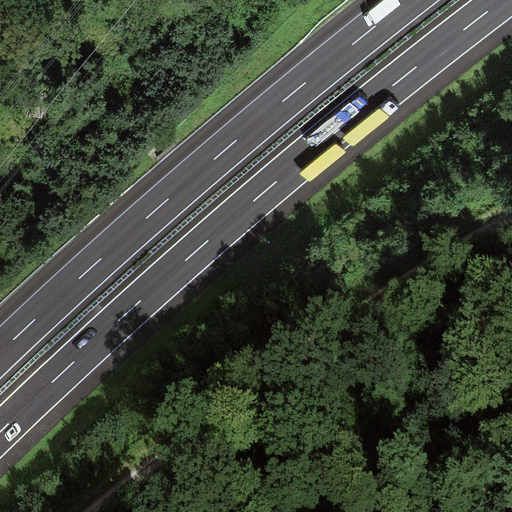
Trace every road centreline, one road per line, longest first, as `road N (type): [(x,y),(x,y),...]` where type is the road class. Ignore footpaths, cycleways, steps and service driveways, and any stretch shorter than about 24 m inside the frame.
road 1 (motorway): [(0,432),(266,190),(503,0)]
road 2 (motorway): [(408,0),(226,148),(0,352)]
road 3 (track): [(99,511),(305,351),(511,217)]
